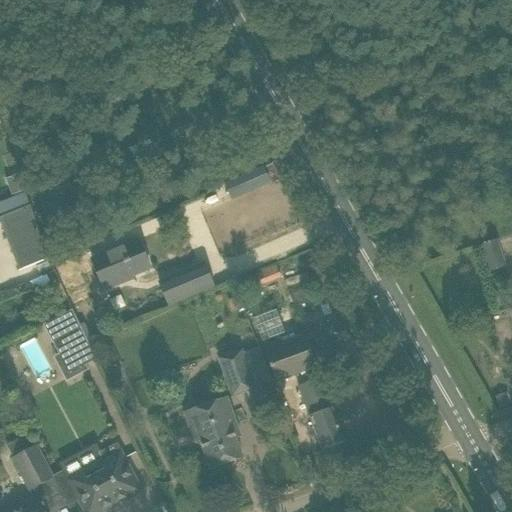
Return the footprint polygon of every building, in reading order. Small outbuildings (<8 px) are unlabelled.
[(229,196),(268,180),(262,167),(224,184),(229,196)] [(17,175),(5,179),(11,196),(23,192),(17,175)] [(49,259),(30,206),(0,217),(0,223),(19,271),(49,259)] [(131,277),(150,269),(138,240),(91,259),(104,291),(124,282),(122,278),(130,275),(131,277)] [(480,247),(488,274),(506,268),(498,241),(480,247)] [(224,255),(180,273),(189,296),(233,277),(224,255)] [(277,267),(255,276),(258,285),(260,288),(282,279),(277,267)] [(46,275),(29,282),(34,293),(50,286),(46,275)] [(239,296),(228,300),(232,311),(243,307),(239,296)] [(25,311),(18,315),(24,326),(31,321),(25,311)] [(74,312),(45,327),(61,356),(62,359),(74,352),(81,367),(85,364),(96,359),(74,312)] [(264,353),(275,382),(316,367),(306,338),(264,353)] [(219,359),(233,399),(257,390),(243,351),(219,359)] [(115,365),(103,371),(110,387),(123,381),(115,365)] [(298,386),(321,450),(344,442),(321,378),(298,386)] [(236,439),(241,438),(226,399),(184,414),(195,443),(200,442),(210,469),(242,458),(236,439)] [(404,421),(396,426),(402,437),(410,432),(404,421)] [(55,476),(53,478),(67,505),(78,500),(80,503),(81,502),(84,508),(83,511),(105,511),(107,508),(118,502),(119,504),(141,492),(132,474),(116,444),(99,453),(96,446),(61,465),(64,472),(55,476)] [(13,459),(30,491),(53,478),(36,446),(13,459)] [(44,511),(36,497),(7,511),(44,511)]
